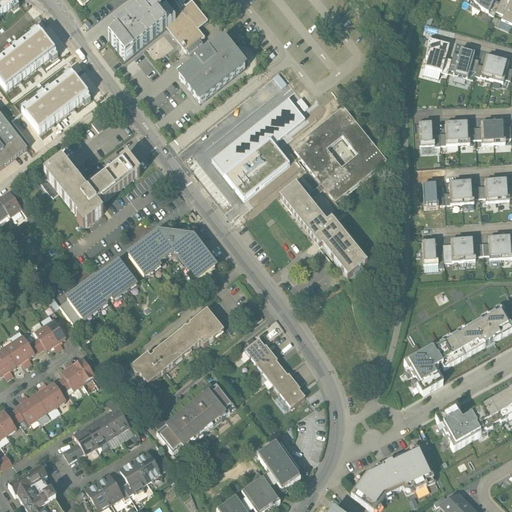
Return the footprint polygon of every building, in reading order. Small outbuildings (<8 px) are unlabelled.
[(13,0),(0,0),(0,18),(17,5),(13,0)] [(191,3),(185,9),(178,0),(170,0),(161,8),(165,12),(160,16),(154,8),(144,17),(140,12),(113,33),(116,36),(108,43),(125,64),(166,31),(186,55),(187,54),(189,57),(202,46),(200,44),(204,40),(198,32),(208,24),(191,3)] [(469,0),(468,3),(488,15),(494,2),(494,0),(469,0)] [(501,0),(499,4),(495,14),(503,17),(504,17),(511,1),(509,0),(501,0)] [(511,1),(504,17),(503,17),(501,23),(511,28),(511,1)] [(494,2),(488,15),(493,18),(495,14),(499,4),(494,2)] [(56,55),(38,33),(0,62),(0,86),(6,94),(56,55)] [(445,60),(449,48),(428,42),(426,60),(427,61),(424,70),(441,74),(445,60)] [(245,71),(224,44),(209,56),(202,46),(189,57),(196,66),(179,80),(200,107),(245,71)] [(474,55),(460,51),(459,56),(454,73),(453,78),(466,82),(469,72),(473,60),(474,55)] [(451,61),(448,71),(454,73),(459,56),(453,54),(451,61)] [(486,58),(483,68),(480,79),(491,83),(497,61),(486,58)] [(445,60),(441,74),(447,76),(448,71),(451,61),(445,60)] [(469,72),(475,74),(477,66),(478,62),(473,60),(469,72)] [(508,64),(497,61),(491,83),(502,86),(503,81),(507,70),(508,64)] [(477,66),(475,74),(474,78),(480,79),(483,68),(477,66)] [(511,72),(511,71),(507,70),(503,81),(509,83),(511,72)] [(89,98),(71,76),(21,114),(39,137),(89,98)] [(244,203),(289,167),(273,147),(305,123),(288,102),(211,163),(244,203)] [(343,109),(292,149),(321,186),(306,199),(297,188),(298,187),(297,186),(280,200),(280,201),(281,200),(320,250),(322,248),(348,281),(367,266),(332,222),(327,226),(309,204),(325,191),(335,204),(386,163),(343,109)] [(0,115),(0,154),(19,140),(0,115)] [(104,130),(97,121),(92,125),(99,133),(104,130)] [(457,125),(458,147),(469,147),(469,142),(469,130),(468,124),(457,125)] [(480,125),(481,130),(481,142),(481,147),(493,147),(492,124),(480,125)] [(504,124),(492,124),(493,147),(505,146),(505,141),(504,129),(504,124)] [(419,136),(420,150),(434,149),(433,137),(433,125),(419,126),(419,136)] [(445,136),(446,148),(458,147),(457,125),(445,125),(445,136)] [(19,140),(0,154),(0,171),(27,151),(19,140)] [(84,191),(63,163),(44,177),(45,178),(39,183),(42,188),(44,191),(48,196),(54,202),(60,197),(79,222),(77,223),(84,231),(104,216),(98,209),(101,207),(103,205),(104,206),(142,177),(128,159),(121,165),(122,167),(92,190),(90,187),(87,189),(84,191)] [(508,181),(496,182),(497,204),(509,203),(509,199),(508,187),(508,181)] [(484,182),(484,188),(485,200),(485,205),(497,204),(496,182),(484,182)] [(460,184),(462,206),(474,205),(473,201),(473,189),(472,183),(460,184)] [(449,195),(450,207),(462,206),(460,184),(449,185),(449,195)] [(423,197),(424,210),(438,209),(437,186),(422,186),(423,197)] [(9,195),(0,202),(0,207),(8,218),(10,221),(21,213),(22,212),(16,205),(9,195)] [(34,215),(22,200),(16,205),(22,212),(21,213),(27,221),(34,215)] [(158,237),(128,260),(143,280),(159,268),(157,265),(167,257),(178,259),(191,277),(188,279),(194,287),(215,272),(192,242),(158,237)] [(487,239),(488,245),(489,257),(489,262),(501,261),(499,238),(487,239)] [(511,238),(499,238),(501,261),(511,260),(511,251),(511,244),(511,238)] [(462,241),(463,263),(475,263),(474,240),(462,241)] [(450,247),(451,264),(463,263),(462,241),(450,242),(450,247)] [(422,254),(423,268),(437,267),(437,253),(436,243),(422,244),(422,254)] [(443,252),(443,265),(451,264),(450,247),(442,247),(443,252)] [(120,266),(97,283),(96,282),(59,310),(75,330),(106,307),(104,304),(109,301),(112,304),(135,286),(120,266)] [(321,307),(314,299),(310,303),(317,311),(321,307)] [(457,335),(451,338),(464,360),(485,348),(485,347),(493,342),(493,343),(511,332),(511,329),(501,310),(499,310),(500,312),(495,315),(495,313),(489,317),(489,318),(481,323),(481,321),(466,330),(467,331),(458,336),(457,335)] [(207,313),(149,359),(147,356),(130,370),(137,379),(139,377),(148,388),(200,346),(204,350),(223,334),(207,313)] [(259,316),(249,324),(253,328),(263,321),(259,316)] [(58,329),(54,323),(44,330),(59,352),(62,350),(59,345),(66,341),(65,339),(58,329)] [(71,335),(64,326),(58,329),(65,339),(71,335)] [(59,352),(44,330),(35,336),(38,340),(44,350),(47,354),(53,349),(56,354),(59,352)] [(442,368),(444,371),(464,360),(451,338),(451,340),(443,344),(443,343),(437,346),(438,348),(432,351),(431,349),(403,365),(408,374),(410,373),(412,377),(411,378),(414,383),(415,382),(418,387),(416,388),(422,398),(443,386),(435,372),(442,368)] [(28,347),(23,339),(13,345),(28,368),(31,366),(28,361),(34,357),(28,347)] [(44,350),(38,340),(33,344),(39,354),(44,350)] [(264,350),(259,343),(238,359),(244,366),(250,361),(256,369),(271,356),(266,349),(264,350)] [(33,344),(28,347),(34,357),(39,354),(33,344)] [(13,345),(4,352),(16,369),(22,365),(25,370),(28,368),(13,345)] [(16,369),(4,352),(0,354),(0,365),(10,380),(13,378),(10,373),(16,369)] [(277,364),(271,356),(256,369),(267,383),(282,371),(276,364),(277,364)] [(83,362),(74,368),(71,363),(68,365),(83,388),(95,380),(87,368),(83,362)] [(101,376),(93,364),(87,368),(95,380),(101,376)] [(10,380),(0,365),(0,379),(3,378),(6,382),(10,380)] [(83,388),(68,365),(65,367),(68,372),(62,376),(64,379),(70,389),(73,394),(83,388)] [(282,371),(267,383),(279,397),(294,385),(288,378),(287,379),(282,371)] [(70,389),(64,379),(59,383),(65,393),(70,389)] [(65,393),(59,383),(54,386),(61,396),(65,393)] [(294,385),(279,397),(290,412),(305,400),(299,393),(300,392),(294,385)] [(61,396),(54,386),(48,390),(45,386),(41,388),(56,410),(66,404),(61,396)] [(206,395),(166,427),(163,423),(157,428),(160,432),(156,435),(172,455),(173,457),(179,452),(181,455),(190,447),(188,445),(200,436),(201,438),(209,432),(207,430),(219,420),(221,423),(230,415),(228,413),(233,409),(216,387),(212,390),(209,386),(203,391),(206,395)] [(56,410),(41,388),(38,390),(41,394),(35,398),(47,416),(56,410)] [(510,391),(489,403),(501,425),(507,422),(506,420),(511,416),(511,390),(510,392),(510,391)] [(47,416),(35,398),(29,402),(26,398),(23,400),(38,422),(47,416)] [(38,422),(23,400),(20,402),(23,407),(17,411),(23,421),(18,424),(23,432),(38,422)] [(499,424),(500,426),(501,425),(489,403),(468,415),(470,418),(463,422),(455,408),(435,420),(440,429),(441,428),(444,434),(443,435),(446,440),(447,439),(449,443),(448,444),(453,453),(481,437),(480,435),(486,432),(486,433),(492,430),(491,428),(499,424)] [(23,421),(17,411),(12,414),(18,424),(23,421)] [(129,431),(118,412),(107,419),(118,437),(129,431)] [(7,418),(4,414),(0,417),(0,427),(7,438),(16,432),(13,427),(7,418)] [(18,424),(12,414),(7,418),(13,427),(18,424)] [(118,437),(107,419),(96,426),(107,444),(118,437)] [(141,429),(135,419),(130,422),(136,432),(141,429)] [(107,444),(96,426),(85,432),(96,451),(107,444)] [(96,451),(85,432),(74,439),(78,446),(84,456),(85,458),(96,451)] [(279,450),(275,445),(260,455),(262,457),(258,460),(270,477),(277,487),(280,492),(284,490),(285,491),(300,481),(297,476),(299,475),(281,448),(279,450)] [(78,446),(73,449),(76,454),(79,459),(84,456),(78,446)] [(73,449),(62,455),(65,460),(76,454),(73,449)] [(419,451),(366,477),(384,499),(402,491),(406,497),(435,483),(419,451)] [(76,454),(65,460),(69,465),(79,459),(76,454)] [(153,466),(147,455),(133,464),(147,485),(151,483),(152,485),(162,479),(160,476),(153,466)] [(12,467),(6,457),(1,460),(7,470),(12,467)] [(164,459),(153,466),(160,476),(170,470),(164,459)] [(147,485),(133,464),(120,472),(127,485),(134,495),(134,496),(144,490),(142,488),(147,485)] [(40,469),(8,489),(15,499),(17,498),(25,511),(60,511),(54,502),(55,501),(51,496),(42,482),(46,480),(40,469)] [(264,481),(263,481),(261,482),(258,476),(253,483),(255,486),(252,488),(267,510),(272,506),(274,509),(280,505),(271,492),(264,481)] [(277,487),(270,477),(264,481),(271,492),(277,487)] [(374,511),(384,499),(366,477),(351,497),(370,511),(374,511)] [(109,478),(97,486),(111,507),(122,500),(117,491),(109,478)] [(134,495),(127,485),(122,488),(129,498),(134,495)] [(97,486),(94,488),(94,487),(93,488),(92,487),(90,489),(90,490),(89,490),(89,491),(85,493),(97,511),(102,511),(111,507),(97,486)] [(129,498),(122,488),(117,491),(122,500),(125,503),(130,500),(129,498)] [(264,511),(267,510),(252,488),(241,496),(246,502),(252,511),(264,511)] [(443,511),(455,511),(464,504),(457,497),(446,504),(439,508),(443,511)] [(443,498),(433,504),(436,509),(439,508),(446,504),(443,498)] [(90,511),(86,505),(84,502),(79,505),(83,511),(90,511)] [(231,503),(217,511),(243,511),(240,507),(236,502),(233,504),(231,503)] [(252,511),(246,502),(240,507),(243,511),(252,511)]
